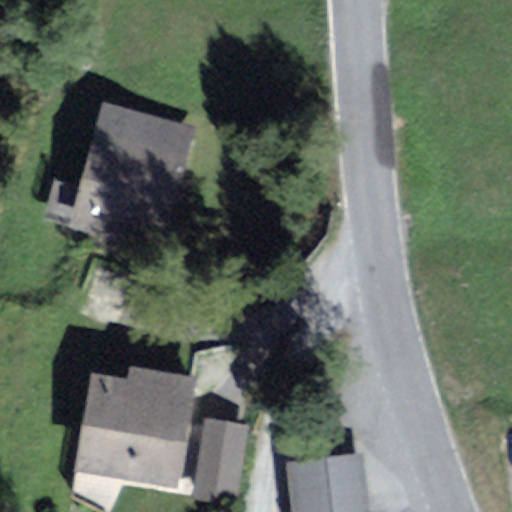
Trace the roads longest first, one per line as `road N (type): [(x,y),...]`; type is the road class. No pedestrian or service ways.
road 1 (tertiary): [(359,0),(374,241),(454,511)]
road 2 (track): [(374,241),(328,270),(274,336),(262,511)]
